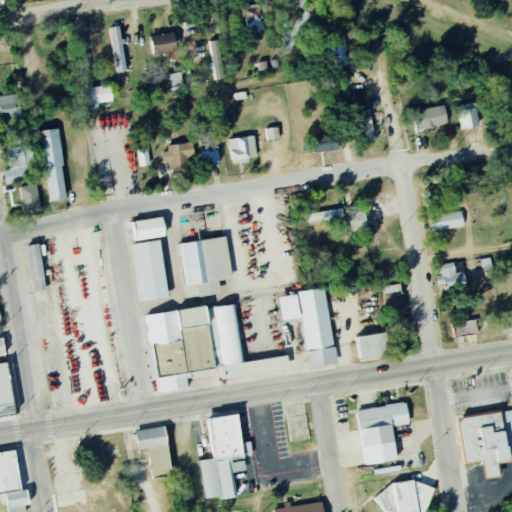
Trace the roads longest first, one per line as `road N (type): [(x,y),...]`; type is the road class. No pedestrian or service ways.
road 1 (residential): [(0,232),(511,151)]
road 2 (secondary): [(0,435),(511,354)]
road 3 (residential): [(454,511),(402,169)]
road 4 (residential): [(44,511),(0,232)]
road 5 (residential): [(111,214),(142,414)]
road 6 (residential): [(0,23),(146,0)]
road 7 (residential): [(318,387),(339,511)]
